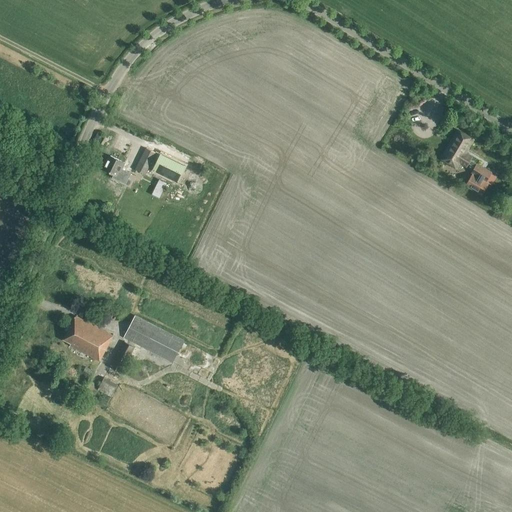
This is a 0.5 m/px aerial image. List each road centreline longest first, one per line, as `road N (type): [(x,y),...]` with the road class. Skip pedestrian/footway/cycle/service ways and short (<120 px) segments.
road 1 (tertiary): [(220,0),(175,22),(124,65),(0,340)]
road 2 (tertiary): [(511,130),(296,0)]
